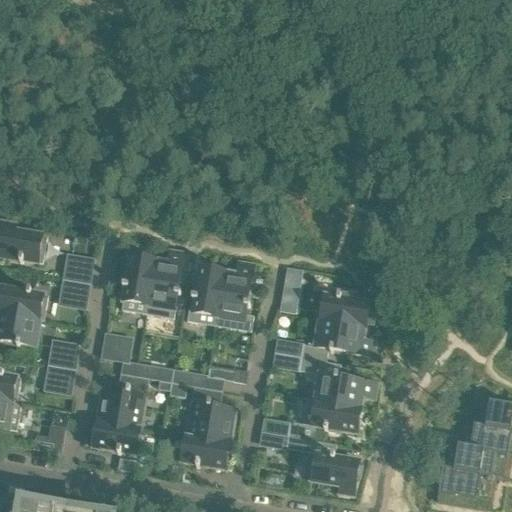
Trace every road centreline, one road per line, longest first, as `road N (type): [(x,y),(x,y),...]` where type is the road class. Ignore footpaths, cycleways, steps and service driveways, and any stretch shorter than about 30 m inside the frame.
road 1 (residential): [(67,483),(108,241)]
road 2 (residential): [(234,511),(273,271)]
road 3 (residential): [(67,483),(234,511)]
